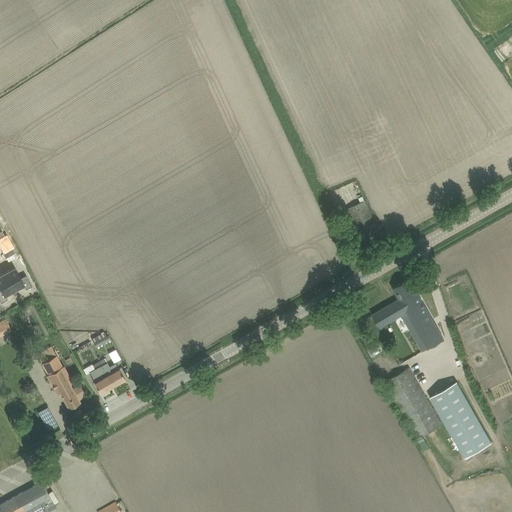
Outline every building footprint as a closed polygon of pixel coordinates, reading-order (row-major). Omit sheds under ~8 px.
[(365,200),(347,208),(362,240),(380,232),(365,200)] [(14,266),(5,272),(13,288),(23,283),(14,266)] [(0,285),(4,293),(13,288),(5,272),(0,274),(0,285)] [(372,314),(377,323),(380,328),(402,316),(423,352),(445,339),(410,277),(393,287),(399,298),(372,314)] [(0,321),(0,335),(11,331),(6,319),(0,321)] [(111,339),(108,334),(93,342),(96,347),(111,339)] [(75,348),(82,362),(96,355),(90,341),(75,348)] [(37,354),(42,363),(49,375),(48,375),(53,384),(58,393),(60,392),(69,407),(79,401),(78,399),(86,395),(81,386),(80,384),(72,389),(69,384),(72,382),(63,366),(51,346),(37,354)] [(108,352),(113,361),(120,357),(115,348),(108,352)] [(105,357),(100,360),(102,365),(113,385),(125,378),(119,368),(118,368),(115,363),(110,366),(105,357)] [(100,392),(113,385),(102,365),(100,360),(93,364),(95,368),(90,371),(96,381),(94,382),(100,392)] [(409,367),(385,381),(417,438),(442,424),(409,367)] [(457,381),(430,397),(444,423),(464,458),(492,442),(457,381)] [(46,490),(41,481),(9,498),(16,511),(50,511),(47,507),(54,503),(46,490)] [(16,511),(9,498),(0,503),(0,511),(16,511)] [(122,511),(116,501),(97,511),(122,511)]
